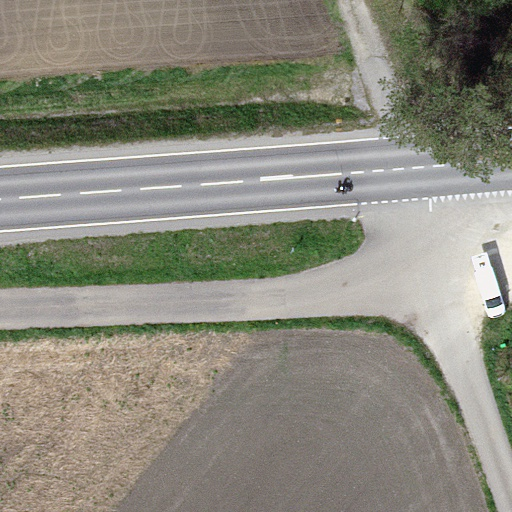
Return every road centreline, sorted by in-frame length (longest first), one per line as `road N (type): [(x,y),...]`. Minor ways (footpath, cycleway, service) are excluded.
road 1 (track): [(0,322),(444,299)]
road 2 (secondary): [(0,198),(431,166)]
road 3 (track): [(0,112),(405,81)]
road 4 (unclassified): [(431,166),(444,299),(509,511)]
road 5 (track): [(372,0),(431,166)]
